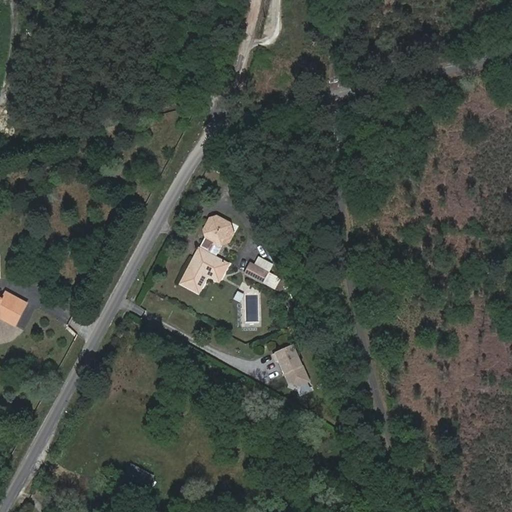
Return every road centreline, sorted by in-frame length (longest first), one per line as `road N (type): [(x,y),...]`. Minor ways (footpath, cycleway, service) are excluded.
road 1 (unclassified): [(0,511),(205,164),(240,123),(274,108),(511,56)]
road 2 (unknown): [(229,135),(258,0)]
